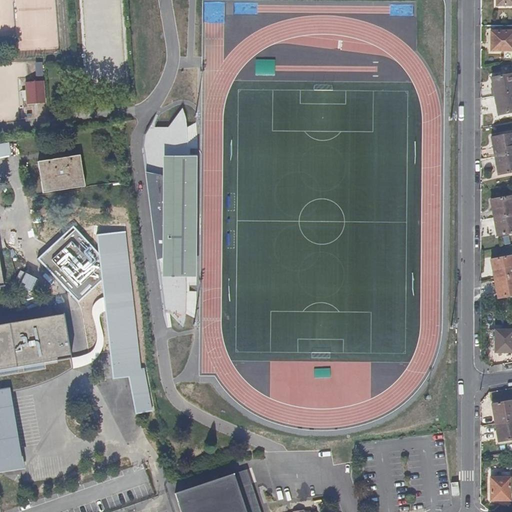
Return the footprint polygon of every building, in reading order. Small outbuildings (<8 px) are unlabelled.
[(437,0),(367,0),(367,8),(404,8),(404,14),(437,15),(437,0)] [(511,32),(491,33),(490,52),(511,52),(511,32)] [(439,46),(440,65),(455,65),(455,46),(439,46)] [(511,93),(511,75),(490,79),(493,97),(511,93)] [(43,81),(24,83),(25,92),(25,94),(26,112),(45,111),(43,81)] [(511,112),(511,93),(493,97),(496,115),(511,112)] [(155,128),(159,116),(157,113),(145,134),(142,150),(146,172),(161,310),(167,329),(172,328),(169,314),(183,327),(186,314),(195,318),(197,296),(198,137),(194,123),(186,126),(186,117),(182,108),(167,128),(155,128)] [(511,154),(511,136),(491,140),(494,157),(511,154)] [(0,157),(11,156),(9,143),(0,144),(0,157)] [(511,172),(511,154),(494,157),(498,175),(511,172)] [(37,162),(42,194),(85,187),(80,155),(37,162)] [(511,214),(511,197),(490,201),(493,219),(511,214)] [(511,233),(511,214),(493,219),(497,236),(511,233)] [(97,235),(99,254),(74,226),(39,259),(79,301),(102,280),(104,297),(106,311),(113,378),(129,376),(137,414),(153,411),(145,369),(142,369),(127,232),(97,235)] [(511,275),(511,257),(490,262),(493,279),(511,275)] [(511,293),(511,275),(493,279),(496,296),(511,293)] [(78,357),(71,358),(73,369),(83,367),(92,362),(99,356),(103,348),(104,337),(103,330),(100,322),(99,316),(102,312),(106,311),(104,297),(101,298),(96,301),(92,309),(95,320),(97,334),(97,342),(93,350),(86,354),(78,357)] [(0,369),(71,358),(63,313),(2,324),(0,324),(0,369)] [(511,329),(495,329),(495,352),(511,352),(511,329)] [(11,388),(0,389),(0,472),(24,469),(11,388)] [(511,418),(511,399),(491,403),(495,422),(511,418)] [(511,437),(511,418),(495,422),(498,440),(511,437)] [(508,474),(490,475),(491,501),(509,500),(508,474)] [(239,488),(234,475),(175,494),(181,511),(260,511),(251,484),(244,486),(246,492),(241,494),(238,488),(239,488)] [(457,482),(450,483),(452,496),(457,496),(459,495),(458,482),(457,482)]
